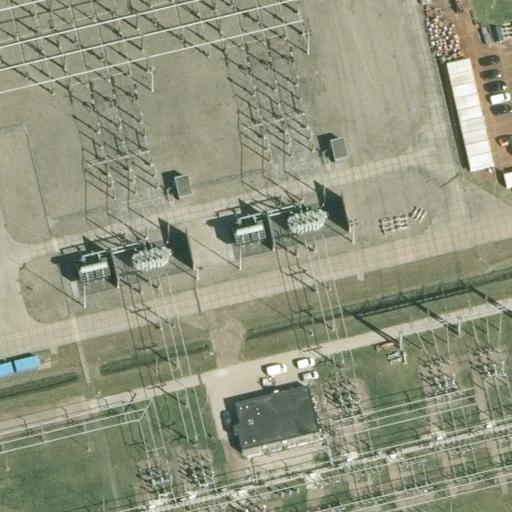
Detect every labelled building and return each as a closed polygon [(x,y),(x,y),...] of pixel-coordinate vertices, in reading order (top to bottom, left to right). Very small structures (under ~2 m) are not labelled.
[(329,145),(331,153),(334,164),(347,161),(343,142),(329,145)] [(187,179),(174,182),(178,202),(192,199),(187,179)] [(336,231),(331,206),(278,218),(283,243),(336,231)] [(261,228),(233,235),(236,251),(265,244),(261,228)] [(122,258),(128,281),(181,267),(175,244),(122,258)] [(81,285),(111,278),(105,255),(76,262),(81,285)] [(318,431),(308,390),(234,408),(239,428),(236,429),(237,430),(233,431),(234,439),(237,438),(241,455),(319,435),(319,434),(318,431)]
